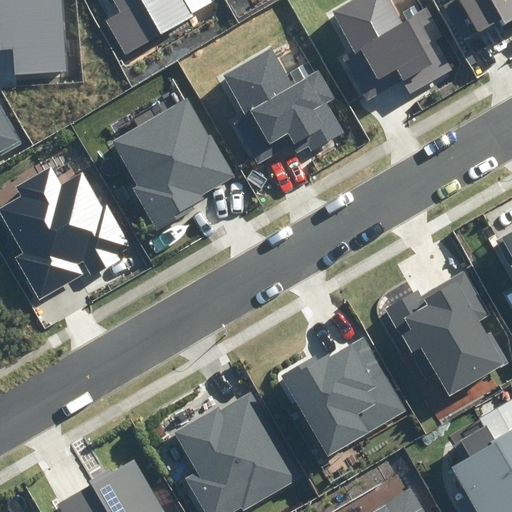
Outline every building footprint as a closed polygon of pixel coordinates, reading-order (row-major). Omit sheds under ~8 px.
[(0,0),(0,48),(13,48),(15,75),(67,71),(61,0),(0,0)] [(105,20),(125,55),(217,1),(216,0),(113,0),(120,11),(105,20)] [(403,81),(409,93),(452,69),(436,41),(443,37),(427,7),(402,21),(390,0),(353,0),(331,12),(351,49),(341,55),(366,101),(403,81)] [(511,21),(511,0),(458,0),(477,33),(502,19),(505,25),(511,21)] [(311,151),(344,133),(327,102),(334,98),(320,72),(293,87),(273,50),(224,76),(246,116),(233,123),(256,166),(293,146),(296,152),(308,146),(311,151)] [(204,193),(236,175),(212,132),(207,135),(187,98),(112,140),(138,185),(133,187),(158,230),(193,210),(191,205),(206,197),(204,193)] [(0,154),(21,142),(0,105),(0,154)] [(16,260),(39,300),(83,275),(78,265),(84,262),(92,276),(120,260),(117,254),(131,246),(108,205),(103,207),(83,172),(62,185),(51,166),(14,187),(20,197),(0,208),(0,214),(24,256),(16,260)] [(511,231),(500,238),(511,258),(511,265),(510,266),(511,269),(511,231)] [(422,348),(450,396),(508,362),(491,333),(487,335),(479,321),(490,314),(463,270),(421,294),(419,291),(385,310),(411,354),(422,348)] [(281,375),(330,456),(407,411),(363,338),(331,357),(329,353),(319,359),(317,354),(281,375)] [(232,511),(242,507),(244,511),(248,511),(305,477),(251,391),(220,410),(218,406),(174,433),(198,471),(184,479),(204,511),(232,511)] [(450,469),(475,511),(511,511),(511,430),(496,439),(487,424),(461,439),(471,457),(450,469)] [(164,511),(134,458),(90,484),(91,487),(59,505),(62,511),(164,511)] [(371,511),(424,511),(412,489),(371,511)]
